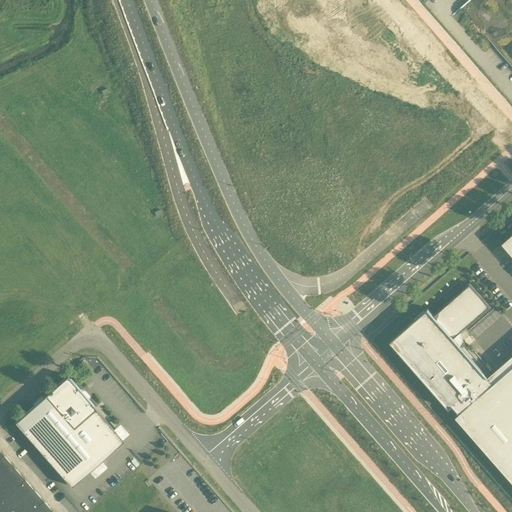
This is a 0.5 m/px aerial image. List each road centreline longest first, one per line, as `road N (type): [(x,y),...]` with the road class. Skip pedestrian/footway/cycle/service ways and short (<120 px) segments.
road 1 (tertiary): [(279,282),(228,193),(149,0)]
road 2 (unclassified): [(0,410),(90,332),(205,455)]
road 3 (unclassified): [(511,188),(333,343)]
road 4 (tertiary): [(475,511),(333,343)]
road 5 (unknown): [(132,293),(0,143)]
road 6 (tertiary): [(314,360),(442,511)]
road 7 (unclassified): [(424,206),(335,281),(279,282)]
road 8 (tertiary): [(219,233),(314,360)]
road 9 (unclassified): [(173,123),(184,213),(197,241),(219,233)]
road 10 (unclassified): [(205,455),(314,360)]
road 11 (tertiary): [(126,0),(173,123)]
